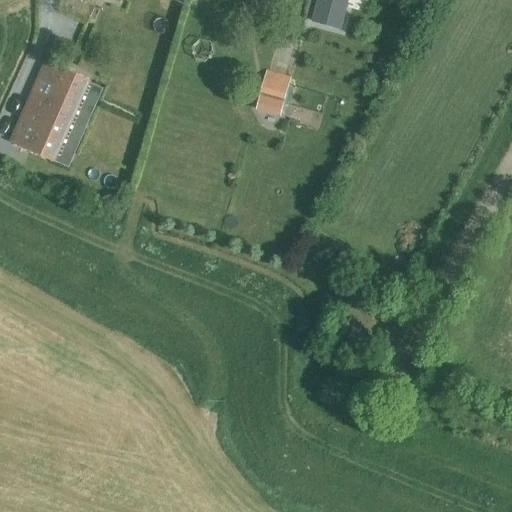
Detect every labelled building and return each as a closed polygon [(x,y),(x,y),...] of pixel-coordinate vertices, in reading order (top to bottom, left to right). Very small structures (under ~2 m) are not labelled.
[(283,0),(256,0),(256,3),(281,10),(283,0)] [(348,0),(317,0),(311,24),(339,32),(348,0)] [(90,80),(49,62),(14,143),(55,161),(90,80)] [(270,71),(257,110),(282,118),(285,106),(294,79),(270,71)] [(491,290),(476,284),(472,293),(487,299),(491,290)] [(359,345),(365,334),(354,328),(348,339),(359,345)]
